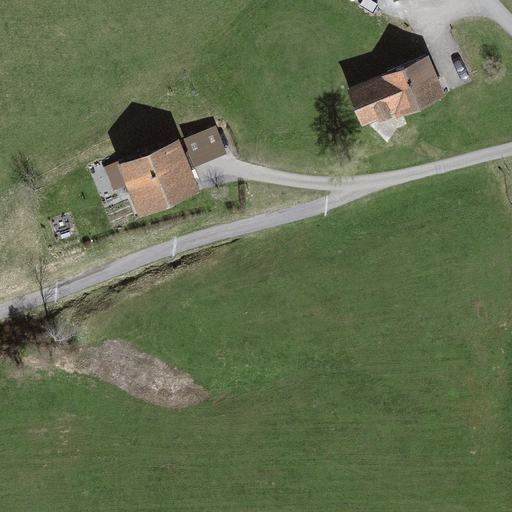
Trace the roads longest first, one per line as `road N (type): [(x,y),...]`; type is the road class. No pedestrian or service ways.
road 1 (track): [(0,306),(341,198)]
road 2 (track): [(341,198),(511,145)]
road 3 (track): [(208,165),(341,198)]
